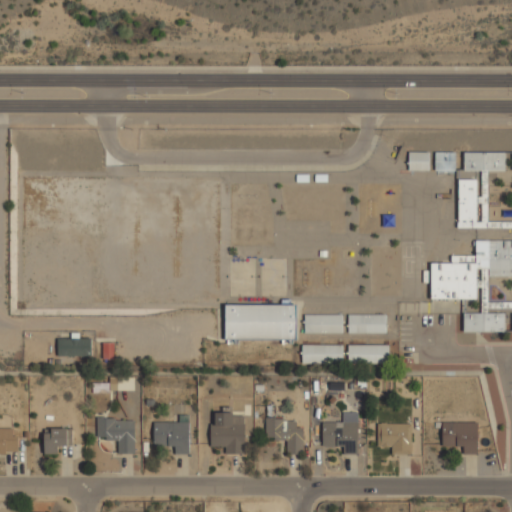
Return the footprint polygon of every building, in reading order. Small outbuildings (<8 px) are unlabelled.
[(429,169),(429,151),(407,151),(407,169),(429,169)] [(454,151),(435,151),(435,169),(454,169),(454,151)] [(463,151),(463,170),(504,170),(504,151),(463,151)] [(457,226),(475,226),(475,179),(457,179),(457,226)] [(430,298),(476,298),(476,273),(511,273),(511,239),(475,239),(475,254),(450,254),(450,262),(430,262),(430,298)] [(295,303),(224,303),(224,339),(295,339),(295,303)] [(463,311),(463,330),(503,330),(503,311),(463,311)] [(341,331),(342,313),(303,313),(303,331),(341,331)] [(385,313),(346,313),(346,331),(385,331),(385,313)] [(56,355),(90,355),(90,338),(56,338),(56,355)] [(102,359),(114,359),(114,343),(102,343),(102,359)] [(300,362),(341,362),(341,344),(300,344),(300,362)] [(387,344),(346,344),(346,361),(387,361),(387,344)] [(134,376),(110,376),(110,389),(134,389),(134,376)] [(244,452),(244,412),(210,412),(210,444),(221,444),(221,452),(244,452)] [(321,422),(321,446),(342,446),(342,452),(357,452),(357,412),(342,412),(342,422),(321,422)] [(115,452),(134,452),(134,417),(96,417),(96,439),(115,439),(115,452)] [(303,452),(303,427),(293,427),(293,417),(264,417),(264,440),(284,440),(284,452),(303,452)] [(188,421),(152,421),(152,444),(173,444),(173,453),(188,453),(188,421)] [(441,421),(441,445),(461,445),(461,452),(477,452),(477,421),(441,421)] [(410,422),(376,422),(376,443),(388,443),(388,452),(410,452),(410,422)] [(0,453),(17,453),(17,427),(0,427),(0,453)] [(43,453),(60,453),(60,444),(71,444),(71,428),(43,428),(43,453)]
